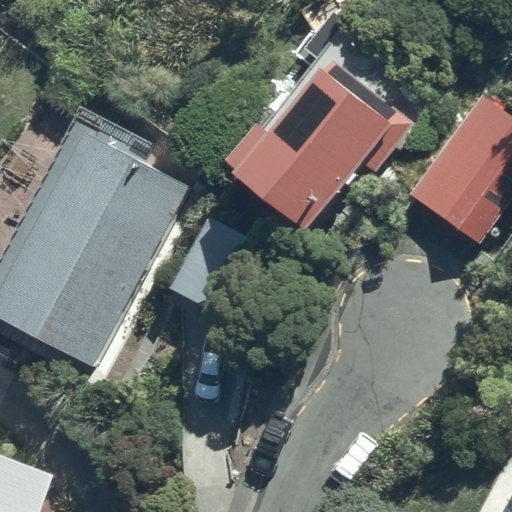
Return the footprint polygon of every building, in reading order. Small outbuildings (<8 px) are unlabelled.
[(420,128),(347,70),(287,144),(272,132),(238,173),(319,238),(374,171),(381,176),(420,128)] [(511,209),(511,112),(488,96),(416,201),(485,248),(511,209)] [(0,313),(100,368),(201,184),(152,157),(159,145),(94,109),(0,280),(0,313)] [(273,252),(218,221),(176,294),(231,325),(273,252)] [(0,511),(38,511),(54,473),(0,452),(0,511)]
